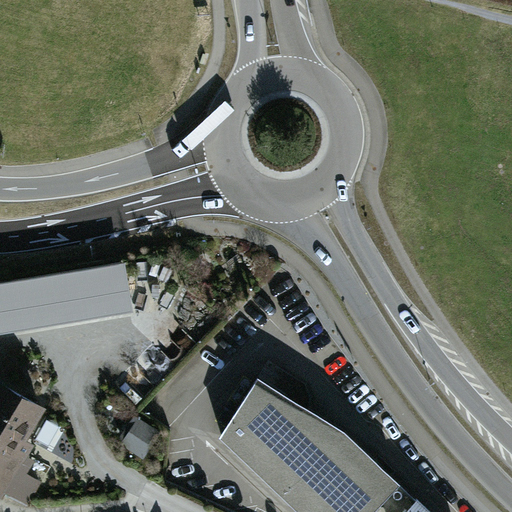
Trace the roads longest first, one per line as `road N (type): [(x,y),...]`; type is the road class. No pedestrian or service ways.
road 1 (secondary): [(283,201),(416,389),(511,495)]
road 2 (secondary): [(511,445),(463,396),(384,291),(346,225),(332,179)]
road 3 (unknown): [(160,499),(104,461),(83,423),(72,369),(80,335),(144,317)]
road 4 (motorway): [(0,236),(250,191)]
road 5 (motorway): [(219,125),(145,165),(80,181),(0,186)]
road 6 (unknown): [(160,499),(30,505),(0,497)]
road 7 (secondary): [(332,179),(348,128),(333,94),(303,74)]
